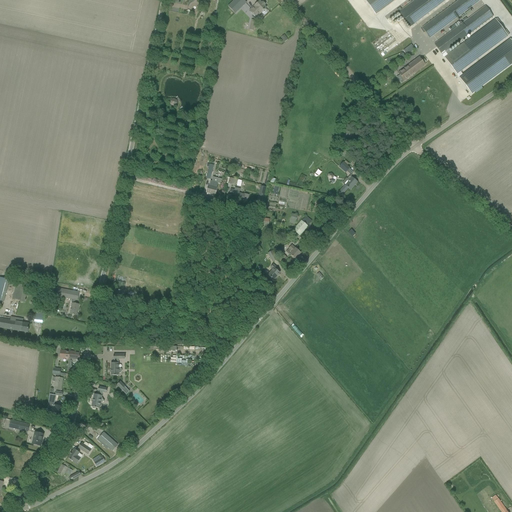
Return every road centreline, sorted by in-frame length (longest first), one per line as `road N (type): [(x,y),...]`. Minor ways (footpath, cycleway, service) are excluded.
road 1 (unclassified): [(16,505),(29,507),(100,471),(188,400),(414,147)]
road 2 (unclassified): [(16,505),(73,414),(124,180)]
road 3 (unclassified): [(414,147),(281,0)]
road 4 (unclassified): [(124,180),(163,0)]
road 5 (track): [(414,147),(511,229)]
